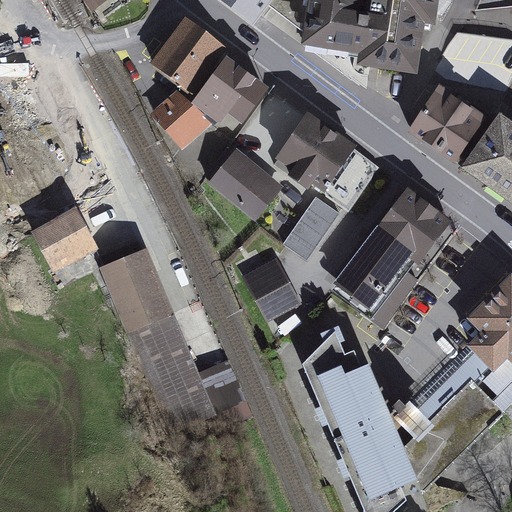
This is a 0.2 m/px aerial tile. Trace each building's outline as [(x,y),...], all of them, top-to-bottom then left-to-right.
[(88,0),(101,19),(123,1),(122,0),(88,0)] [(234,0),(255,15),(266,1),(266,0),(234,0)] [(266,0),(266,1),(301,28),(305,0),(266,0)] [(365,0),(305,0),(301,28),(300,35),(358,44),(365,0)] [(365,0),(358,44),(356,57),(418,66),(426,13),(437,13),(438,0),(365,0)] [(156,61),(191,90),(221,55),(186,26),(156,61)] [(46,148),(74,204),(115,184),(56,67),(40,75),(25,45),(0,57),(0,79),(36,152),(46,148)] [(243,123),(268,89),(227,59),(202,93),(243,123)] [(182,152),(210,122),(156,73),(142,87),(156,116),(182,152)] [(406,126),(455,160),(488,112),(440,78),(406,126)] [(462,161),(511,196),(511,114),(501,106),(462,161)] [(350,212),(381,165),(305,116),(274,163),(350,212)] [(280,192),(227,151),(205,178),(258,220),(280,192)] [(385,306),(449,220),(409,190),(344,276),(385,306)] [(341,214),(317,197),(288,238),(312,255),(341,214)] [(37,236),(58,274),(99,251),(78,213),(37,236)] [(144,253),(107,270),(183,428),(219,411),(144,253)] [(275,260),(249,276),(273,316),(300,299),(275,260)] [(511,276),(476,312),(489,326),(475,340),(497,363),(484,375),(511,403),(511,276)] [(403,511),(508,408),(462,365),(423,405),(433,421),(404,449),(343,325),(307,362),(378,511),(403,511)]
